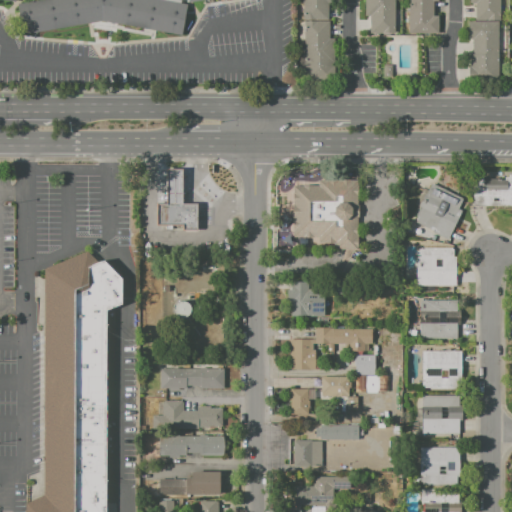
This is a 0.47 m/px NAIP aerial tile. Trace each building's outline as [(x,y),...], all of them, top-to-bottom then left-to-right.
[(86,0),(32,0),(17,3),(22,35),(87,24),(86,0)] [(113,0),(86,0),(87,24),(102,22),(114,24),(113,0)] [(113,0),(114,24),(182,36),(185,5),(159,0),(113,0)] [(303,0),(328,0),(328,20),(303,20),(303,0)] [(399,0),(399,33),(369,32),(369,16),(364,16),(364,0),(399,0)] [(407,0),(437,0),(437,1),(431,1),(431,15),(437,15),(437,33),(407,33),(407,0)] [(499,0),(499,20),(475,20),(475,3),(470,3),(470,0),(499,0)] [(169,170),(186,170),(186,205),(169,205),(169,170)] [(471,177),(511,177),(511,205),(471,206),(471,177)] [(292,185),(318,185),(318,179),(357,179),(357,251),(336,251),(336,243),(320,243),(320,236),(292,236),(292,185)] [(431,183),(465,199),(446,238),(412,222),(431,183)] [(159,205),(169,205),(186,205),(201,205),(201,232),(186,232),(186,227),(159,227),(159,205)] [(415,248),(456,248),(456,285),(415,285),(415,248)] [(121,280),(121,307),(105,313),(105,511),(24,511),(25,502),(41,495),(42,269),(91,249),(121,280)] [(334,280),(346,279),(346,293),(334,294),(334,280)] [(290,281),(307,281),(307,289),(322,289),(322,317),(291,317),(291,303),(286,303),(286,289),(290,289),(290,281)] [(420,300),(459,300),(458,338),(420,338),(420,300)] [(175,316),(189,315),(188,302),(174,303),(175,316)] [(314,328),(370,329),(370,352),(351,352),(350,369),(331,369),(332,345),(314,345),(314,328)] [(289,339),(309,339),(309,355),(317,355),(317,370),(289,370),(289,339)] [(421,350),(461,351),(461,389),(421,388),(421,350)] [(354,355),(374,355),(374,374),(354,374),(354,355)] [(192,368),(192,365),(219,364),(219,368),(222,368),(223,389),(200,389),(200,385),(192,385),(192,368)] [(192,385),(186,385),(186,389),(159,389),(159,369),(192,368),(192,385)] [(320,377),(349,377),(349,395),(354,395),(354,377),(389,377),(389,418),(331,419),(331,406),(337,406),(337,395),(320,395),(320,377)] [(287,390),(307,390),(308,415),(288,415),(287,390)] [(421,395),(461,395),(461,434),(420,433),(421,395)] [(196,429),(152,428),(152,415),(159,415),(159,401),(182,401),(182,410),(196,410),(196,429)] [(196,406),(210,406),(210,408),(221,408),(221,426),(209,426),(209,428),(198,428),(198,429),(196,429),(196,410),(196,406)] [(315,425),(352,427),(352,441),(321,440),(321,437),(314,436),(315,425)] [(191,456),(178,456),(178,459),(166,459),(166,456),(158,457),(158,437),(172,436),(172,435),(179,435),(179,436),(191,436),(191,456)] [(191,436),(199,436),(199,435),(207,435),(207,436),(223,436),(223,456),(191,456),(191,436)] [(293,441),(316,441),(316,465),(293,465),(293,441)] [(420,447),(455,448),(454,485),(419,484),(420,447)] [(190,481),(190,471),(220,472),(219,496),(189,495),(190,481)] [(313,476),(348,477),(348,490),(333,490),(332,504),(292,504),(292,487),(313,488),(313,476)] [(189,495),(159,494),(159,480),(190,481),(189,495)] [(421,511),(421,490),(459,490),(458,511),(421,511)] [(157,511),(157,501),(173,501),(173,511),(157,511)] [(200,511),(200,502),(220,501),(220,511),(200,511)]
